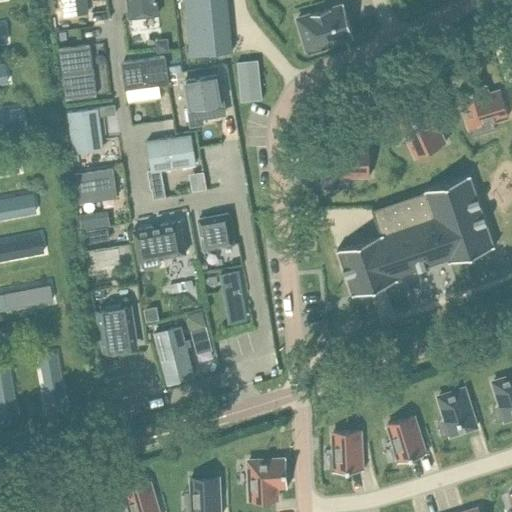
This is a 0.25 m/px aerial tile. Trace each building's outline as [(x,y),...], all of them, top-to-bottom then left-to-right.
[(64,0),(64,13),(91,12),(90,0),(64,0)] [(159,13),(157,0),(126,0),(129,17),(159,13)] [(221,0),(184,0),(190,54),(227,51),(221,0)] [(343,4),(298,17),(304,39),(318,35),(321,44),(331,41),(331,42),(332,41),(341,39),(341,38),(352,35),(353,37),(354,37),(343,2),(343,4)] [(88,42),(58,45),(64,96),(94,93),(88,42)] [(163,54),(120,61),(124,86),(167,79),(163,54)] [(263,102),(259,63),(238,65),(242,104),(263,102)] [(216,73),(181,78),(187,118),(222,113),(216,73)] [(487,82),(459,91),(470,127),(493,120),(508,115),(501,89),(488,93),(485,84),(487,83),(487,82)] [(427,97),(393,113),(394,114),(396,113),(405,133),(416,156),(446,142),(425,99),(427,98),(427,97)] [(113,103),(65,109),(71,151),(103,146),(98,114),(115,111),(113,103)] [(0,129),(23,125),(20,107),(0,110),(0,129)] [(191,131),(144,138),(149,169),(196,161),(191,131)] [(322,140),(322,177),(322,175),(344,175),(370,175),(370,142),(322,142),(322,140)] [(0,172),(19,169),(16,152),(0,154),(0,172)] [(110,165),(71,171),(76,201),(115,194),(110,165)] [(381,233),(337,248),(338,250),(338,249),(353,292),(352,292),(353,293),(399,278),(398,276),(398,275),(449,258),(449,259),(449,260),(495,245),(495,243),(471,174),(471,173),(425,189),(425,190),(372,208),(381,233)] [(0,217),(36,210),(32,193),(0,198),(0,217)] [(228,212),(199,217),(204,248),(233,243),(228,212)] [(84,215),(87,241),(113,238),(110,213),(84,215)] [(187,252),(181,220),(133,229),(139,261),(187,252)] [(40,233),(0,240),(0,259),(43,251),(40,233)] [(239,269),(220,272),(229,322),(248,319),(239,269)] [(49,283),(2,292),(5,308),(52,299),(49,283)] [(129,302),(102,306),(108,350),(135,347),(129,302)] [(201,309),(186,312),(195,351),(210,348),(201,309)] [(179,324),(151,332),(165,384),(194,376),(179,324)] [(56,351),(39,355),(45,392),(43,393),(45,404),(58,402),(57,400),(65,399),(56,351)] [(8,363),(0,364),(0,414),(9,413),(9,411),(16,410),(8,363)] [(511,374),(493,380),(505,418),(505,419),(511,416),(511,374)] [(464,387),(438,395),(451,433),(450,433),(450,434),(477,425),(477,424),(476,425),(464,387)] [(413,414),(388,422),(396,447),(391,449),(395,461),(398,460),(398,461),(427,452),(427,451),(425,452),(413,414)] [(335,456),(330,457),(331,470),(333,469),(333,470),(364,469),(364,468),(362,468),(360,429),(333,430),(335,456)] [(286,457),(248,459),(250,499),(250,500),(278,498),(278,485),(287,485),(287,487),(288,487),(286,455),(285,455),(286,457)] [(193,502),(188,502),(188,511),(219,511),(218,475),(192,476),(192,490),(193,502)] [(157,511),(148,480),(122,487),(129,511),(157,511)] [(92,511),(88,496),(63,503),(65,511),(92,511)]
